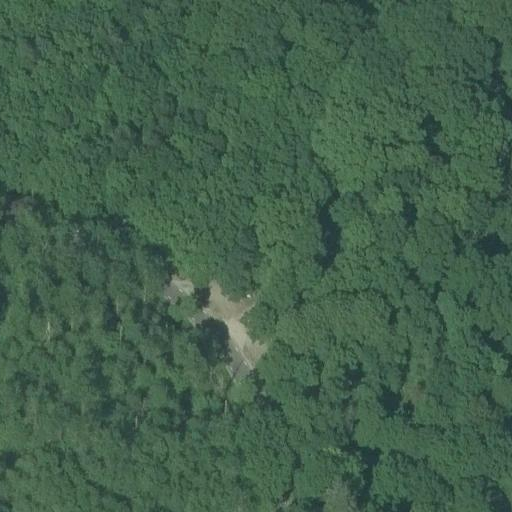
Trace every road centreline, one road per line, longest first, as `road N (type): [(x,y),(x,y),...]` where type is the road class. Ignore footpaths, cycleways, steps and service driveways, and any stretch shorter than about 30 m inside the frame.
road 1 (unclassified): [(276,511),(251,400),(217,340),(187,307),(142,274),(0,210)]
road 2 (track): [(399,123),(282,278),(217,340)]
road 3 (track): [(488,0),(399,123)]
